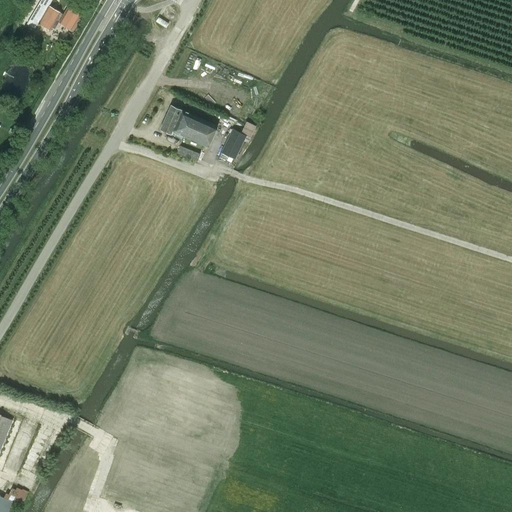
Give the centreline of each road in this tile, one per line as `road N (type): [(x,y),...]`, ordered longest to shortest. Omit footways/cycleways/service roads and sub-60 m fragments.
road 1 (track): [(511,263),(227,173),(126,123)]
road 2 (unclassified): [(0,330),(193,4)]
road 3 (primary): [(0,212),(128,0)]
road 4 (primary): [(110,0),(0,184)]
